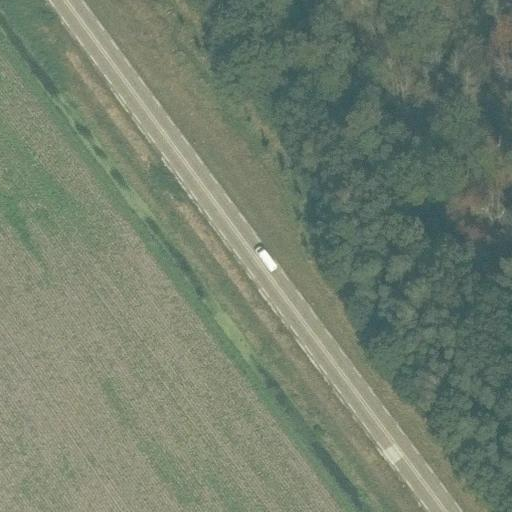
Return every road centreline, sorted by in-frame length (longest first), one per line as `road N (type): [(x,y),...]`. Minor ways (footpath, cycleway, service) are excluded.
road 1 (primary): [(431,511),(49,0)]
road 2 (track): [(511,399),(234,0)]
